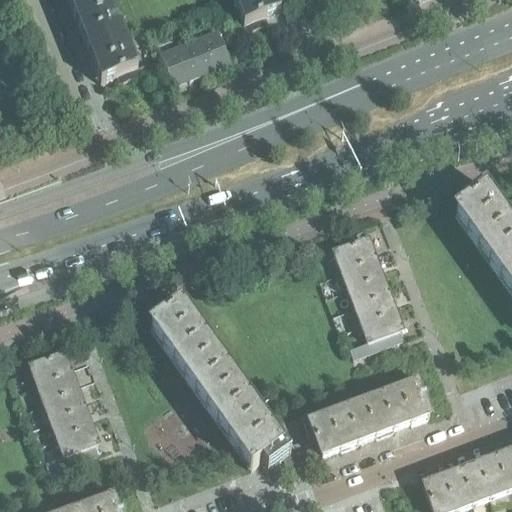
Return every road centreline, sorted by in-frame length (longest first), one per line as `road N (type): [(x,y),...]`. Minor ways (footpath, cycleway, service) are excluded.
road 1 (secondary): [(0,325),(194,252),(389,149)]
road 2 (secondary): [(388,86),(208,165),(0,241)]
road 3 (secondary): [(0,282),(389,149)]
road 4 (secondary): [(388,86),(346,83),(0,209)]
road 5 (residential): [(285,511),(511,426)]
road 6 (residential): [(99,149),(320,55)]
road 7 (residential): [(99,149),(39,0)]
road 8 (secondary): [(511,37),(388,86)]
road 9 (secondary): [(389,149),(511,104)]
road 10 (residential): [(320,55),(435,12)]
